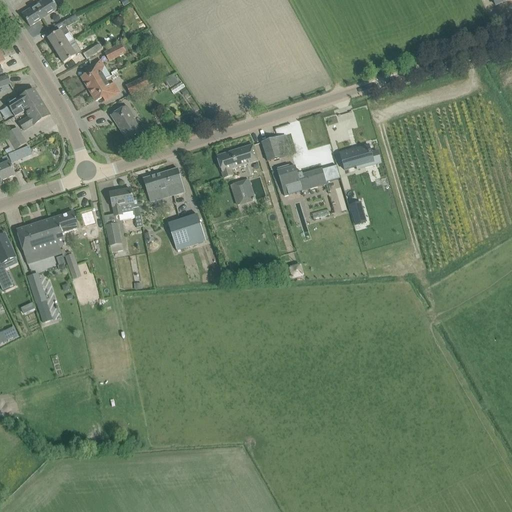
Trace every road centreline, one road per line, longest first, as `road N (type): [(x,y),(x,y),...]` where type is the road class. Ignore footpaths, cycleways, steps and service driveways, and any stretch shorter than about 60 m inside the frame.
road 1 (tertiary): [(88,176),(511,39)]
road 2 (tertiary): [(88,176),(72,127),(0,7)]
